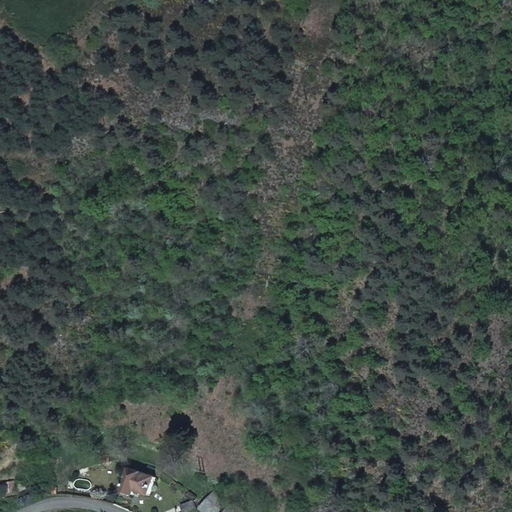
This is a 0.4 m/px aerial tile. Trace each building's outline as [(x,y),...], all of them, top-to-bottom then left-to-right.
[(103,454),(95,455),(96,462),(105,460),(103,454)] [(152,476),(126,467),(118,489),(130,493),(132,490),(146,495),(152,476)] [(4,492),(13,490),(12,482),(2,483),(4,492)] [(242,511),(229,502),(227,504),(224,501),(221,499),(217,497),(214,501),(203,511),(242,511)] [(181,511),(183,511),(194,507),(190,499),(178,504),(181,511)]
